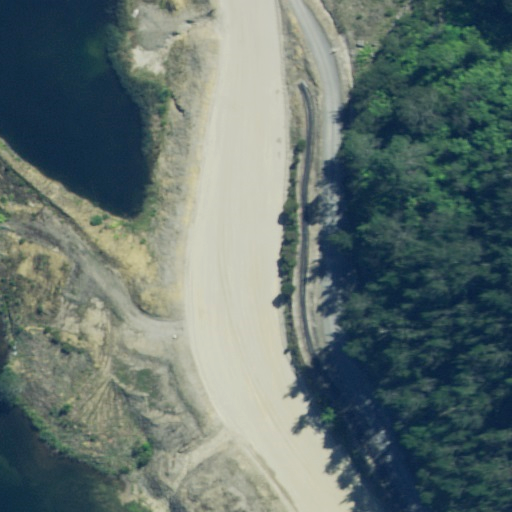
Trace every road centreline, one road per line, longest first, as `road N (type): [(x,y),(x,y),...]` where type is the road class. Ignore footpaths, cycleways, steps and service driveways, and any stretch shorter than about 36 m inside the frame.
road 1 (track): [(292,0),(330,89),(336,265),(353,359),(434,511)]
road 2 (track): [(331,511),(272,419),(239,328),(236,237),(255,107),(247,0)]
